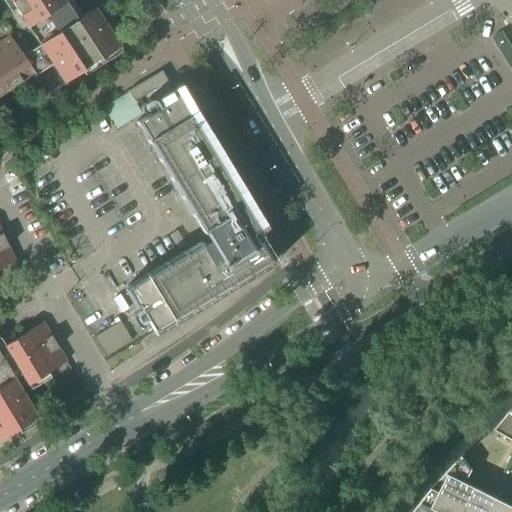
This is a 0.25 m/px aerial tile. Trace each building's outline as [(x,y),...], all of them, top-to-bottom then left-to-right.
[(77,20),(63,0),(8,0),(39,45),(22,56),(9,36),(0,41),(0,96),(32,75),(45,95),(119,46),(94,8),(77,20)] [(511,68),(511,47),(502,32),(492,38),(511,69),(511,68)] [(135,122),(159,162),(207,241),(201,244),(200,243),(126,287),(153,332),(270,261),(258,241),(250,245),(244,237),(260,227),(180,95),(176,97),(161,71),(127,91),(133,102),(154,89),(164,105),(135,122)] [(104,106),(119,127),(140,113),(126,92),(104,106)] [(0,230),(0,268),(15,262),(0,230)] [(96,334),(107,353),(133,338),(122,319),(96,334)] [(42,322),(21,335),(45,374),(66,361),(42,322)] [(45,374),(21,335),(3,346),(27,385),(45,374)] [(0,439),(37,417),(14,379),(13,377),(0,385),(0,368),(6,365),(0,355),(0,439)] [(511,409),(507,415),(495,430),(511,440),(511,409)] [(461,504),(470,485),(466,483),(473,470),(462,456),(451,467),(432,489),(461,504)] [(468,511),(480,490),(470,485),(461,504),(432,489),(420,504),(435,511),(468,511)] [(468,511),(491,511),(498,499),(480,490),(468,511)] [(511,511),(511,505),(498,499),(491,511),(511,511)]
